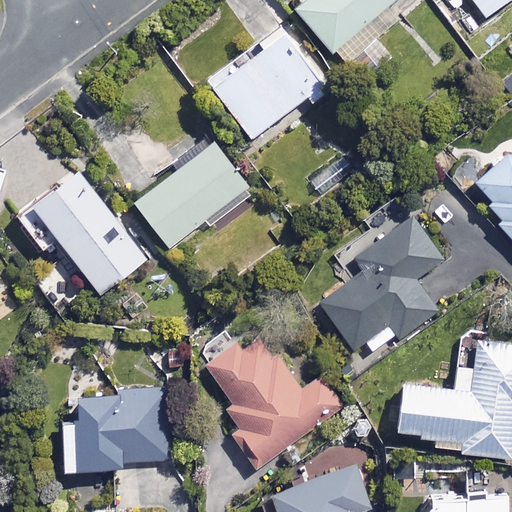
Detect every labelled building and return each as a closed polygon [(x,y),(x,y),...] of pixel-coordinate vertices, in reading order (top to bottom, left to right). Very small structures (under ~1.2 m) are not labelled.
[(386,0),(292,0),(289,3),(328,50),(386,0)] [(505,0),(471,0),(484,16),(505,0)] [(326,88),(277,21),(202,76),(246,135),(303,93),(309,100),(326,88)] [(389,58),(374,39),(349,60),(364,78),(389,58)] [(250,191),(207,135),(128,196),(164,244),(201,216),(207,224),(250,191)] [(511,154),(502,144),(464,178),(496,214),(492,217),(511,238),(511,154)] [(142,255),(71,163),(10,210),(35,243),(50,231),(96,291),(142,255)] [(440,255),(405,210),(350,254),(359,265),(314,300),(347,343),(357,335),(368,349),(392,330),(397,336),(435,307),(412,278),(440,255)] [(208,407),(250,467),(342,402),(317,367),(304,376),(263,318),(202,361),(225,395),(208,407)] [(509,339),(472,334),(463,387),(392,376),(385,423),(427,430),(425,441),(508,454),(511,426),(511,352),(507,351),(509,339)] [(166,387),(70,390),(70,413),(54,414),(55,463),(116,462),(116,458),(167,457),(166,387)] [(366,505),(354,462),(266,488),(273,511),(353,511),(352,509),(366,505)] [(503,511),(504,492),(418,492),(417,511),(503,511)]
